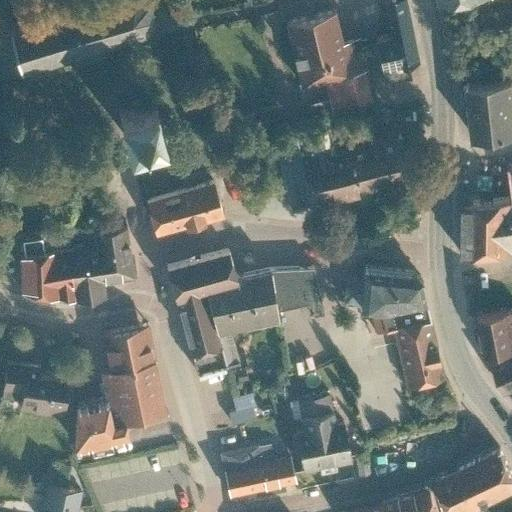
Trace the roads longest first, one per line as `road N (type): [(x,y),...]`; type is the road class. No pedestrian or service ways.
road 1 (residential): [(443,252),(218,229),(150,246),(158,298)]
road 2 (residential): [(505,422),(425,472),(215,510)]
road 3 (secondary): [(443,252),(441,72),(426,0)]
road 4 (residential): [(158,298),(215,510)]
road 5 (secondary): [(505,422),(458,346),(444,267)]
road 6 (residential): [(0,295),(55,309),(158,298)]
